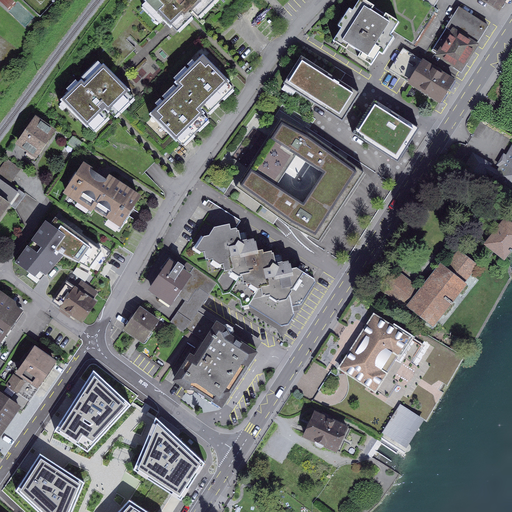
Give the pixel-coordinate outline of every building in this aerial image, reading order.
[(147,0),(146,2),(171,28),(190,10),(198,19),(218,0),(147,0)] [(343,27),(335,41),(349,49),(351,47),(362,54),(361,56),(374,65),(382,52),(385,54),(395,36),(392,34),(400,21),(388,14),(386,17),(374,9),(376,6),(366,0),(360,0),(354,10),(350,8),(340,25),(343,27)] [(484,0),(503,12),(510,0),(484,0)] [(482,44),(456,29),(438,60),(463,75),(482,44)] [(182,87),(204,110),(206,107),(211,112),(235,89),(205,57),(178,83),(182,87)] [(373,96),(312,59),(292,91),(354,129),(368,104),(373,96)] [(458,80),(426,60),(411,85),(443,105),(458,80)] [(131,93),(102,64),(79,86),(77,84),(68,93),(70,95),(61,103),(86,129),(105,111),(114,120),(119,116),(135,101),(129,95),(131,93)] [(204,110),(182,87),(151,115),(180,146),(208,120),(201,113),(204,110)] [(407,164),(427,130),(385,105),(365,138),(407,164)] [(38,159),(55,133),(36,120),(18,147),(38,159)] [(280,121),(236,191),(320,248),(365,176),(328,146),(309,135),(280,121)] [(497,175),(511,183),(511,148),(508,155),(505,154),(499,165),(502,167),(497,175)] [(83,165),(64,195),(92,213),(94,210),(122,229),(142,199),(108,177),(106,180),(83,165)] [(0,219),(10,206),(8,205),(17,193),(0,180),(0,219)] [(53,225),(46,220),(16,263),(40,280),(62,255),(89,268),(102,249),(58,217),(53,225)] [(488,246),(511,262),(511,223),(507,220),(488,246)] [(212,260),(258,251),(256,242),(252,240),(241,241),(238,231),(229,225),(213,228),(208,236),(203,238),(196,249),(212,260)] [(480,266),(459,249),(445,267),(441,264),(422,289),(399,271),(383,290),(434,330),(469,285),(466,283),(480,266)] [(258,251),(212,260),(277,301),(286,300),(303,273),(297,269),(292,269),(290,263),(286,262),(276,264),(274,253),(271,251),(264,253),(263,250),(258,251)] [(211,290),(171,261),(150,289),(170,304),(177,294),(187,301),(172,321),(183,329),(211,290)] [(67,285),(55,303),(83,322),(96,302),(93,300),(97,293),(80,282),(75,290),(67,285)] [(0,343),(22,311),(0,295),(0,343)] [(158,321),(140,309),(125,329),(143,342),(158,321)] [(415,338),(374,311),(335,368),(376,396),(415,338)] [(196,360),(191,357),(175,383),(221,412),(257,355),(228,337),(230,334),(218,326),(196,360)] [(55,364),(34,350),(15,376),(36,391),(55,364)] [(55,431),(88,452),(131,405),(93,370),(55,431)] [(0,438),(21,408),(0,393),(0,438)] [(426,422),(401,406),(382,434),(407,451),(426,422)] [(346,428),(315,414),(305,437),(336,451),(346,428)] [(134,470),(180,500),(204,463),(156,418),(134,470)] [(399,455),(381,443),(375,452),(392,464),(399,455)] [(16,492),(37,511),(72,511),(85,483),(40,453),(16,492)] [(117,511),(147,511),(129,500),(117,511)]
